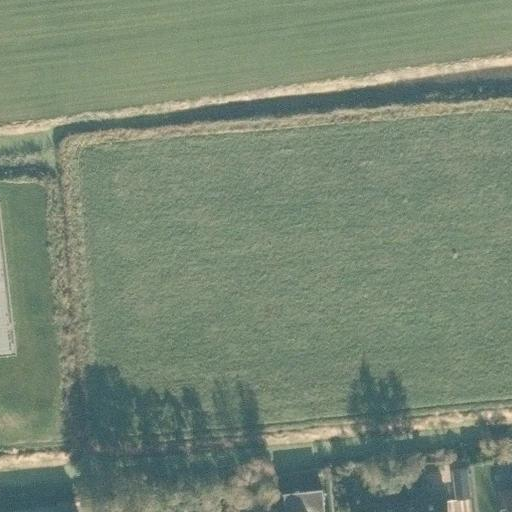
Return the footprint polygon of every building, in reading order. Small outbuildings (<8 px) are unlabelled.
[(471,497),(467,468),(452,469),(456,499),(471,497)] [(511,511),(511,489),(500,491),(502,511),(511,511)] [(309,511),(308,498),(303,499),(302,493),(289,495),(290,511),(309,511)] [(424,511),(448,511),(447,497),(424,499),(424,511)] [(401,511),(424,511),(424,499),(401,502),(401,511)] [(378,511),(401,511),(401,502),(378,504),(378,511)]
